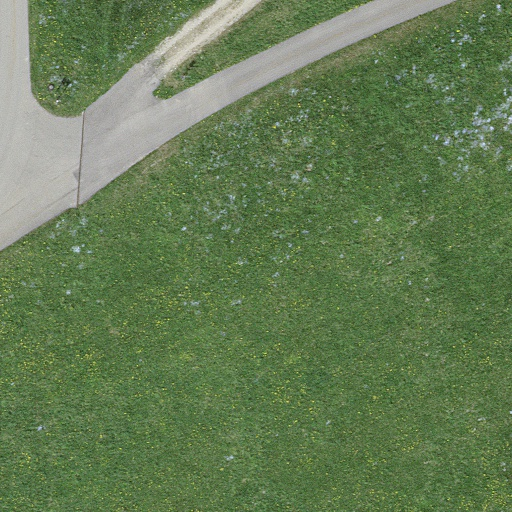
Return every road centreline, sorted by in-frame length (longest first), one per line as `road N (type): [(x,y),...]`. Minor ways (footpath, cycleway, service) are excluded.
road 1 (track): [(417,0),(87,159),(10,168),(154,70),(239,0)]
road 2 (unclassified): [(0,180),(10,168),(12,0)]
